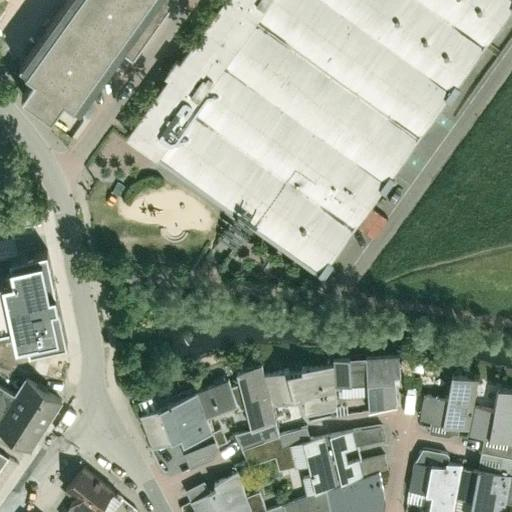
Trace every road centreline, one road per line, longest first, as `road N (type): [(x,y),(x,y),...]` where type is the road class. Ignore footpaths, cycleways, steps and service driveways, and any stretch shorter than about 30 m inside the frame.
road 1 (residential): [(47,177),(77,273),(90,355),(76,420)]
road 2 (residential): [(179,0),(47,177)]
road 3 (residential): [(76,420),(105,431),(130,457),(160,511)]
